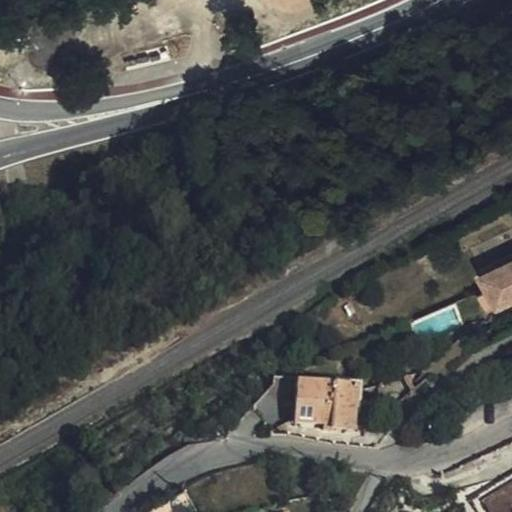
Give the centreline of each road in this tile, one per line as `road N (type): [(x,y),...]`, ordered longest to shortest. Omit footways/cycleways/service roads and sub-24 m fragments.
road 1 (residential): [(122,511),(158,477),(216,456),(272,448),(417,462),(511,424)]
road 2 (tertiary): [(134,109),(328,48),(430,0)]
road 3 (track): [(394,462),(429,402),(511,344)]
road 4 (tertiary): [(0,152),(134,109)]
road 5 (tertiary): [(134,109),(0,107)]
